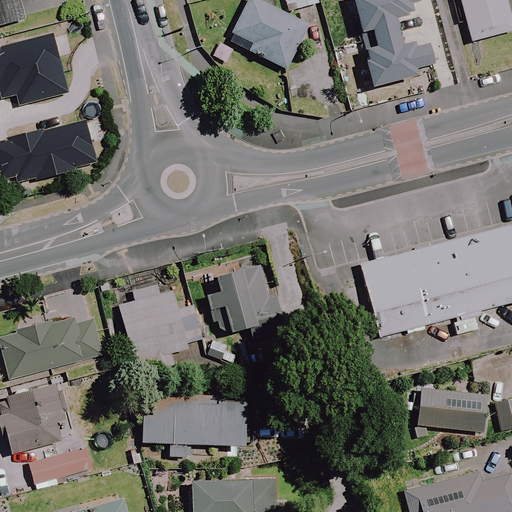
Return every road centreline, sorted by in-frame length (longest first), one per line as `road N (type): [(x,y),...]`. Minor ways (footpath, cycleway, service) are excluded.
road 1 (secondary): [(511,121),(211,184)]
road 2 (secondary): [(152,199),(0,256)]
road 3 (tertiary): [(169,150),(128,0)]
